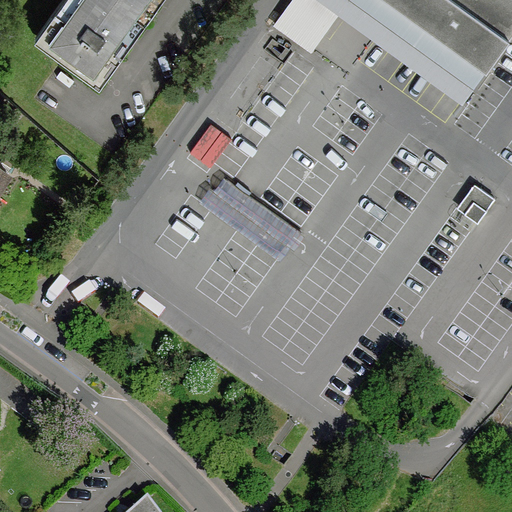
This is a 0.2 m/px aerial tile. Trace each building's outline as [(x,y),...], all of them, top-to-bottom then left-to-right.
[(159,0),(65,0),(38,37),(101,82),(159,0)] [(511,0),(355,0),(475,88),(511,36),(511,0)] [(298,48),(257,110),(278,124),(319,62),(298,48)] [(212,122),(194,152),(216,165),(234,135),(212,122)] [(0,210),(19,177),(0,165),(0,210)] [(481,185),(461,207),(486,222),(499,199),(481,185)] [(160,511),(148,495),(129,511),(160,511)]
